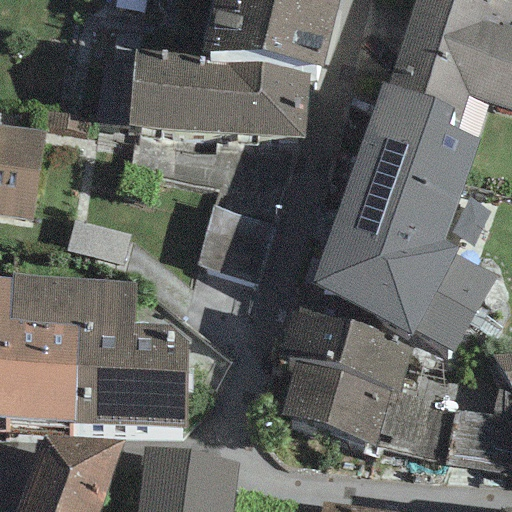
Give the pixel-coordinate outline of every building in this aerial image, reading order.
[(337,0),(213,0),(204,48),(309,68),(324,71),(337,0)] [(511,0),(413,0),(387,86),(454,109),(448,126),(457,130),(468,94),(511,110),(511,0)] [(203,59),(134,48),(128,126),(304,140),(309,68),(204,48),(203,59)] [(356,155),(461,192),(480,138),(457,130),(448,126),(454,109),(387,86),(381,83),(356,155)] [(0,215),(31,220),(45,133),(0,126),(0,215)] [(338,205),(444,241),(461,192),(356,155),(338,205)] [(444,241),(338,205),(311,282),(412,336),(414,334),(454,254),(458,248),(444,241)] [(275,230),(211,211),(193,273),(257,292),(275,230)] [(454,254),(414,334),(455,353),(496,275),(454,254)] [(0,418),(73,423),(78,280),(12,275),(11,280),(0,279),(0,418)] [(135,282),(78,280),(73,423),(186,429),(186,341),(169,326),(132,325),(135,282)] [(414,344),(296,308),(281,359),(294,363),(391,392),(398,395),(404,377),(414,344)] [(511,353),(492,357),(511,386),(511,353)] [(391,392),(294,363),(278,418),(375,446),(391,392)] [(456,388),(404,377),(398,395),(391,392),(375,446),(441,465),(456,388)] [(511,453),(511,420),(457,410),(446,466),(508,478),(511,453)] [(96,511),(121,442),(44,436),(15,511),(96,511)] [(136,511),(232,511),(239,460),(144,448),(136,511)]
